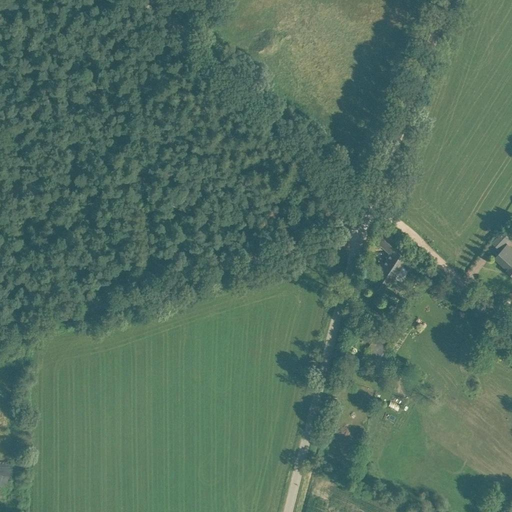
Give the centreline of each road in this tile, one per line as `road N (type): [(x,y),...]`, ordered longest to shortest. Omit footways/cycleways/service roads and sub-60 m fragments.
road 1 (unclassified): [(287,511),(348,275),(447,0)]
road 2 (track): [(362,233),(322,237),(0,335)]
road 3 (track): [(373,203),(148,0)]
road 4 (track): [(0,141),(199,46)]
road 5 (track): [(373,203),(511,331)]
